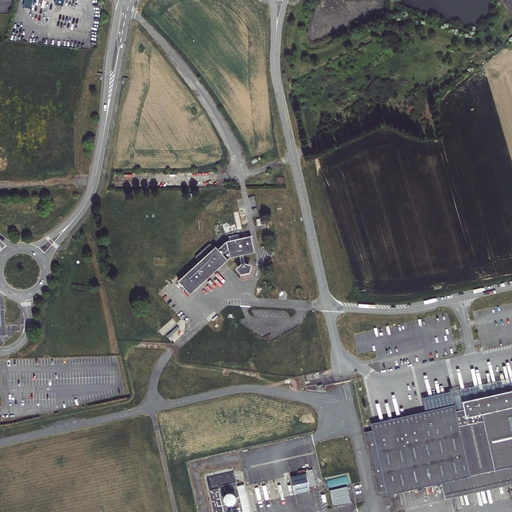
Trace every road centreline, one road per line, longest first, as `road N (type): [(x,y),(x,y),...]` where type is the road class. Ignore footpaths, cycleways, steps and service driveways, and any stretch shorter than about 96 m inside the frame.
road 1 (unclassified): [(275,44),(328,306)]
road 2 (unclassified): [(129,10),(211,102),(243,187)]
road 3 (unclassified): [(328,306),(403,309),(511,286)]
road 4 (tertiary): [(120,2),(102,140)]
road 5 (tertiary): [(102,140),(129,10)]
